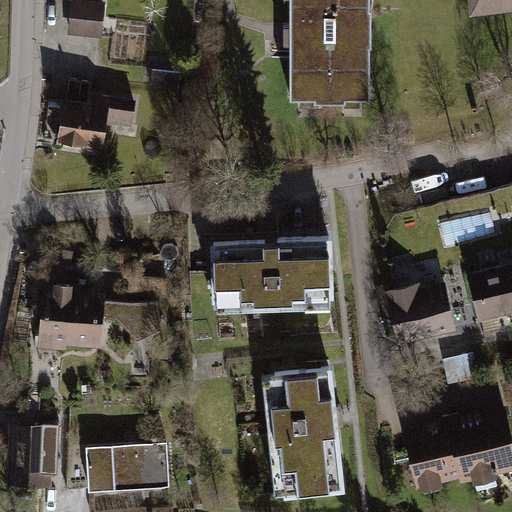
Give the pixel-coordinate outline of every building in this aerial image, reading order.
[(102,1),(92,0),(73,0),(71,33),(99,36),(102,1)] [(371,0),(287,0),(286,32),(287,60),(290,96),(370,94),(371,0)] [(180,71),(154,66),(149,87),(175,90),(180,71)] [(69,98),(60,97),(56,141),(98,145),(100,126),(128,129),(131,102),(89,98),(90,84),(70,82),(69,98)] [(331,232),(210,235),(211,277),(211,301),(336,302),(331,232)] [(511,314),(511,257),(464,268),(477,322),(479,334),(497,330),(494,319),(511,314)] [(449,328),(436,277),(387,289),(400,341),(449,328)] [(130,279),(129,297),(169,299),(170,281),(130,279)] [(55,342),(59,286),(39,285),(35,348),(55,349),(55,342)] [(59,286),(55,342),(94,344),(95,316),(123,318),(141,331),(162,323),(159,307),(96,303),(97,288),(59,286)] [(330,370),(260,377),(272,496),(342,489),(335,421),(330,370)] [(511,468),(511,429),(506,402),(404,424),(409,448),(416,489),(511,468)] [(60,420),(10,419),(5,481),(43,484),(44,475),(56,473),(60,420)] [(166,439),(88,444),(89,488),(172,482),(166,439)]
